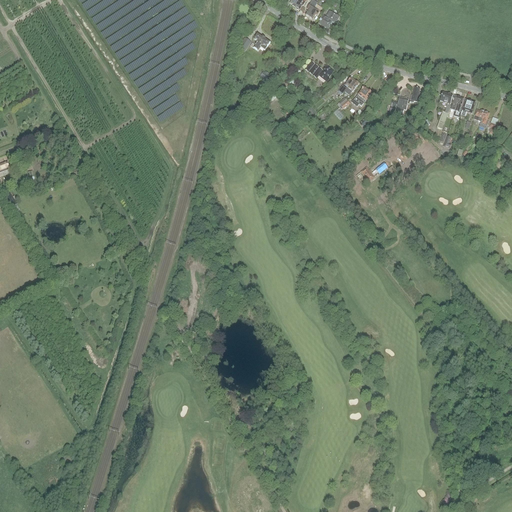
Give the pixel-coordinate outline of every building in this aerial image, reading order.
[(303,7),(307,0),(299,0),(295,8),(300,11),(302,6),(303,7)] [(305,15),(309,18),(317,5),(312,2),(307,10),(308,10),(305,15)] [(317,16),(322,8),(317,5),(309,18),(313,20),(316,15),(317,16)] [(326,18),(323,16),(318,24),(328,30),(331,25),(332,26),(333,23),(335,24),(339,17),(329,11),(326,18)] [(255,46),(252,43),(250,46),(258,52),(260,48),(265,51),(267,48),(271,43),(258,34),(254,39),(258,42),(255,46)] [(244,39),(239,48),(244,52),(250,43),(244,39)] [(323,71),(311,62),(304,70),(316,79),(319,76),(327,83),(330,79),(329,78),(333,72),(326,67),(323,71)] [(267,81),(270,77),(269,76),(270,74),(266,71),(265,73),(263,72),(260,76),(261,77),(260,79),(264,81),(265,80),(267,81)] [(351,78),(345,86),(344,85),(338,91),(342,94),(345,93),(348,89),(354,81),(351,78)] [(277,85),(278,87),(275,89),(280,94),(283,92),(282,90),(284,88),(285,89),(288,86),(282,80),(277,85)] [(359,85),(354,81),(348,89),(345,93),(349,96),(359,85)] [(337,86),(324,98),(326,100),(339,89),(337,86)] [(364,87),(351,104),(357,108),(359,105),(362,107),(372,94),(368,91),(364,87)] [(419,93),(420,89),(414,88),(413,96),(411,96),(410,101),(408,101),(409,99),(407,99),(407,98),(405,97),(404,99),(400,98),(398,104),(393,102),(390,113),(402,116),(404,110),(406,111),(407,105),(409,105),(410,103),(413,104),(414,102),(418,103),(420,93),(419,93)] [(443,113),(437,128),(442,130),(447,115),(448,116),(451,107),(449,106),(453,96),(443,93),(440,101),(448,104),(445,114),(443,113)] [(459,98),(454,97),(451,105),(452,105),(450,110),(455,112),(459,98)] [(460,118),(461,115),(462,109),(465,100),(459,98),(455,112),(453,116),(460,118)] [(470,102),(465,100),(462,109),(461,115),(465,117),(467,112),(472,114),(473,111),(475,103),(470,102)] [(316,116),(311,109),(307,112),(312,119),(316,116)] [(474,120),(481,122),(485,113),(481,111),(481,112),(477,111),(475,116),(474,120)] [(488,124),(489,122),(489,121),(487,120),(489,114),(485,113),(481,122),(479,127),(485,130),(487,126),(489,127),(489,128),(491,129),(489,134),(494,136),(496,126),(490,124),(488,124)] [(424,130),(430,125),(425,119),(419,124),(424,130)] [(376,128),(365,120),(361,126),(372,134),(376,128)] [(296,138),(299,141),(305,135),(303,132),(296,138)] [(0,173),(9,170),(7,163),(0,165),(0,173)] [(369,171),(366,168),(360,173),(366,180),(367,179),(369,183),(375,179),(374,177),(378,174),(379,175),(387,169),(384,165),(371,174),(371,173),(369,171)] [(392,166),(388,170),(395,177),(396,176),(398,178),(400,176),(392,166)] [(9,193),(4,196),(11,208),(17,205),(9,193)]
